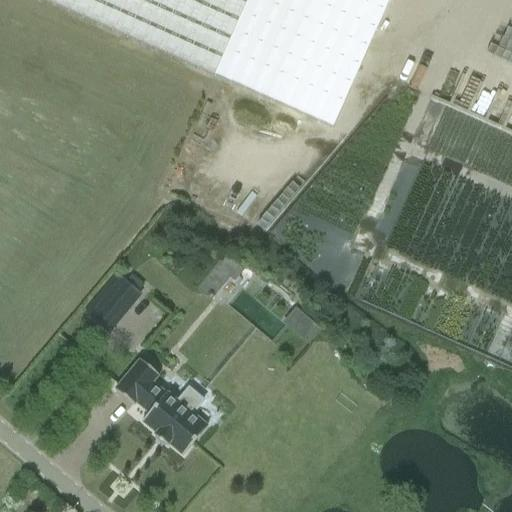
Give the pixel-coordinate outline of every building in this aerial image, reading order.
[(387,0),(40,0),(330,128),(387,0)] [(216,302),(243,268),(225,255),(199,289),(216,302)] [(106,331),(137,295),(118,279),(87,314),(106,331)] [(305,317),(292,333),(308,346),(321,331),(305,317)] [(192,415),(203,402),(188,390),(178,403),(167,393),(165,395),(152,384),(158,377),(140,361),(115,391),(134,407),(136,404),(149,415),(142,423),(156,435),(154,437),(167,448),(169,445),(183,457),(208,427),(192,415)]
